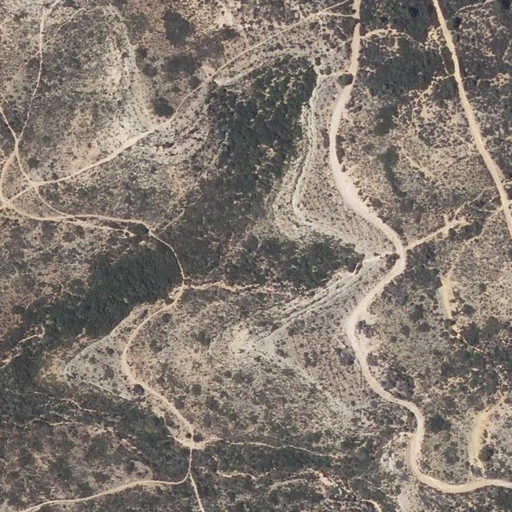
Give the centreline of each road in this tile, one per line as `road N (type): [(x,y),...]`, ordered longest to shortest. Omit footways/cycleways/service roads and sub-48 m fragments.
road 1 (track): [(359,0),(332,162),(348,192),(400,246),(396,270),(357,309),(350,333),(374,386),(415,408),(422,422),(411,467),(436,487),(511,485)]
road 2 (track): [(511,219),(463,111),(450,39),(433,0)]
